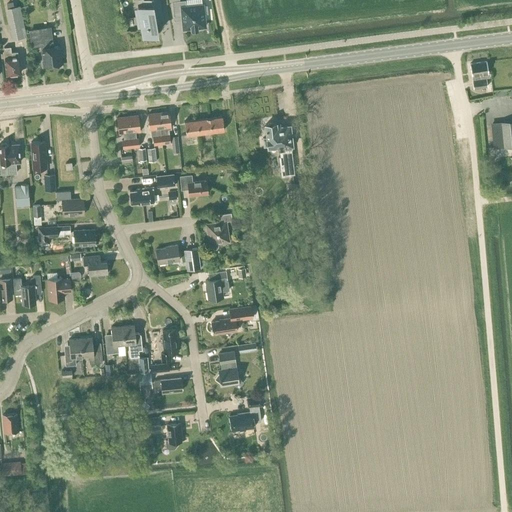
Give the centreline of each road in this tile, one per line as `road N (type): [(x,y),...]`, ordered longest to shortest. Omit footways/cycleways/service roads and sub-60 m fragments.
road 1 (primary): [(287,65),(511,38)]
road 2 (primary): [(287,65),(149,77),(91,94)]
road 3 (primary): [(91,94),(177,88),(287,65)]
road 4 (residential): [(203,428),(188,324),(137,276)]
road 5 (residential): [(117,231),(99,193),(91,94)]
